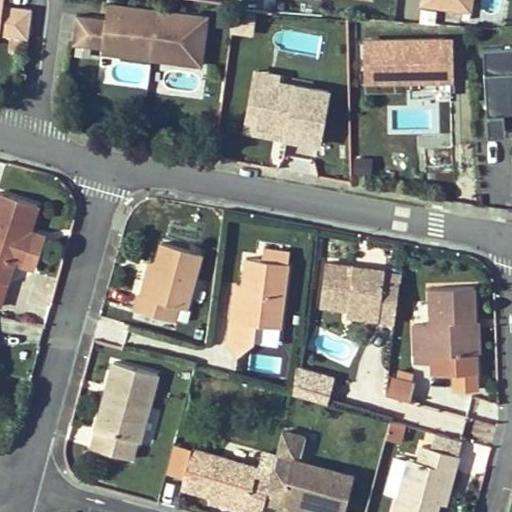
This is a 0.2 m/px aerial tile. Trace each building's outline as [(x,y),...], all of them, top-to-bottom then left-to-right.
[(0,0),(0,38),(2,38),(3,34),(5,20),(33,24),(35,9),(5,6),(5,0),(0,0)] [(476,0),(428,0),(428,3),(475,9),(476,0)] [(107,33),(105,48),(104,51),(154,57),(161,9),(111,3),(109,18),(80,14),(78,30),(107,33)] [(161,9),(154,57),(204,64),(210,15),(161,9)] [(257,12),(237,10),(235,30),(247,31),(247,25),(257,25),(257,12)] [(454,36),(366,41),(369,81),(456,76),(454,36)] [(511,47),(489,48),(494,133),(511,132),(511,47)] [(287,61),(264,57),(259,86),(282,90),(283,83),(287,61)] [(282,90),(259,86),(252,124),(294,131),(293,138),(325,144),(334,92),(283,83),(282,90)] [(390,128),(436,128),(436,107),(390,107),(390,128)] [(294,131),(252,124),(251,131),(293,138),(294,131)] [(38,206),(0,193),(0,279),(6,282),(8,283),(15,263),(19,264),(30,231),(38,206)] [(30,231),(19,264),(32,268),(43,235),(30,231)] [(178,307),(186,309),(202,255),(163,244),(157,263),(148,297),(141,296),(139,295),(135,310),(175,320),(178,307)] [(278,325),(280,325),(289,263),(248,258),(244,284),(242,306),(234,305),(232,319),(257,322),(278,325)] [(157,263),(150,261),(141,296),(148,297),(157,263)] [(378,313),(378,318),(396,321),(400,282),(383,280),(384,272),(328,265),(323,306),(350,309),(378,313)] [(234,305),(242,306),(244,284),(237,284),(234,305)] [(472,353),(472,322),(476,322),(474,286),(430,288),(431,323),(414,323),(416,364),(434,362),(434,353),(459,353),(472,353)] [(178,307),(175,320),(187,323),(190,311),(186,309),(178,307)] [(350,309),(349,315),(378,318),(378,313),(350,309)] [(257,322),(232,319),(229,340),(240,350),(257,331),(257,322)] [(278,325),(257,322),(257,331),(277,333),(278,325)] [(472,322),(472,353),(480,353),(479,322),(476,322),(472,322)] [(459,353),(434,353),(434,362),(435,370),(459,370),(459,353)] [(252,355),(251,368),(277,371),(278,358),(252,355)] [(140,440),(158,375),(114,363),(107,388),(115,390),(107,414),(101,412),(96,429),(140,440)] [(421,371),(391,364),(390,373),(418,381),(421,371)] [(334,377),(298,367),(296,375),(332,385),(334,377)] [(414,399),(418,381),(390,373),(388,392),(414,399)] [(332,385),(296,375),(294,394),(327,403),(332,385)] [(107,414),(115,390),(107,388),(101,412),(107,414)] [(389,429),(405,434),(407,425),(391,421),(389,429)] [(386,438),(402,443),(405,434),(389,429),(386,438)] [(304,437),(285,432),(272,478),(266,501),(283,505),(284,498),(313,507),(331,511),(345,511),(354,477),(298,461),(304,437)] [(437,511),(441,503),(449,471),(456,473),(460,456),(422,446),(418,462),(409,459),(394,511),(437,511)] [(194,448),(183,487),(212,494),(247,504),(245,511),(247,511),(262,511),(266,501),(272,478),(255,473),(257,466),(194,448)] [(456,473),(449,471),(441,503),(447,505),(456,473)] [(245,511),(247,504),(212,494),(211,502),(245,511)] [(284,498),(283,505),(304,511),(310,511),(313,507),(284,498)]
